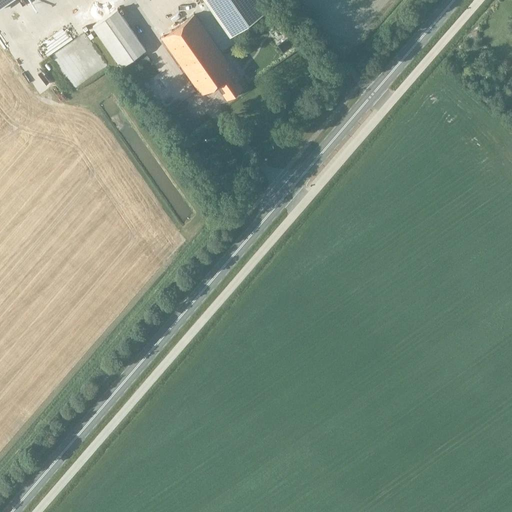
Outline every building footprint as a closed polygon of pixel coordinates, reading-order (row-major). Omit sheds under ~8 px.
[(87,5),(92,16),(101,12),(96,0),(87,5)] [(204,0),(230,36),(265,11),(256,0),(204,0)] [(146,48),(117,8),(92,25),(120,66),(146,48)] [(237,80),(239,79),(194,14),(162,37),(201,94),(216,84),(227,98),(242,88),(237,80)] [(281,14),(273,19),(280,29),(288,23),(281,14)] [(64,37),(69,34),(64,26),(59,29),(64,37)] [(131,62),(134,66),(145,59),(142,54),(131,62)]
